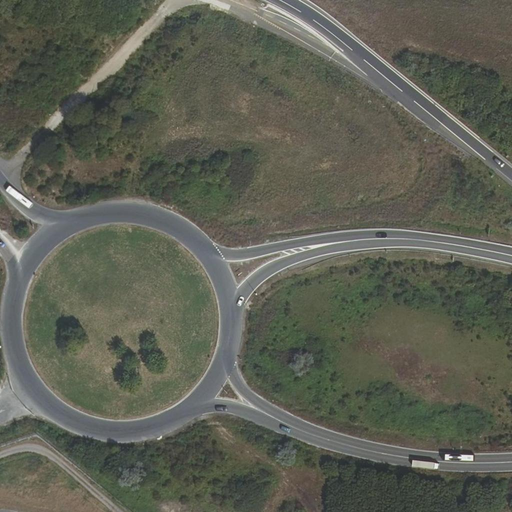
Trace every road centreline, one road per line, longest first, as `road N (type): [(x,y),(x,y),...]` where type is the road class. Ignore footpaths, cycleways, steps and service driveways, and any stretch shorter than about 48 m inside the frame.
road 1 (secondary): [(19,277),(10,344),(19,374),(44,407),(72,426),(114,436),(156,430),(186,413)]
road 2 (motorway): [(285,0),(511,176)]
road 3 (track): [(0,178),(171,6),(195,0)]
road 4 (track): [(213,0),(298,33),(409,95)]
road 5 (secondary): [(511,462),(398,456),(312,434)]
road 6 (secondary): [(511,255),(423,239),(346,239)]
road 7 (secondary): [(204,254),(176,230),(132,215),(69,226)]
road 8 (secondary): [(346,239),(234,257),(204,254)]
road 9 (secondary): [(229,308),(283,262),(346,239)]
road 10 (track): [(115,511),(39,450),(0,454)]
road 11 (secondary): [(186,413),(224,407),(312,434)]
